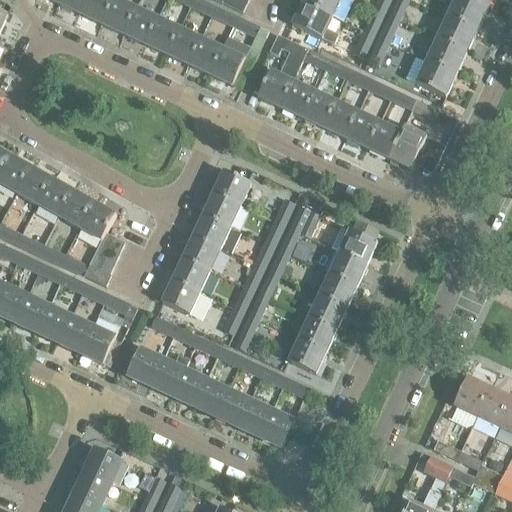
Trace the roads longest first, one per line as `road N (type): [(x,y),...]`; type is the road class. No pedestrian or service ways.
road 1 (residential): [(219,114),(41,31),(1,119),(171,211)]
road 2 (residential): [(299,489),(431,212)]
road 3 (residential): [(476,234),(346,511)]
road 4 (residential): [(431,212),(219,114)]
road 5 (residential): [(299,489),(90,392)]
road 6 (residential): [(431,212),(511,46)]
